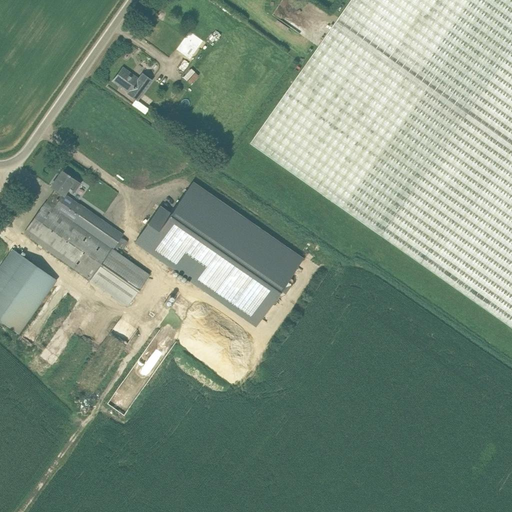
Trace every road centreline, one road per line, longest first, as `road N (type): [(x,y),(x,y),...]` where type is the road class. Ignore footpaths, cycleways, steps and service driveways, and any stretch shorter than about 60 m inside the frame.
road 1 (track): [(20,511),(148,327)]
road 2 (tertiary): [(0,164),(30,142),(131,0)]
